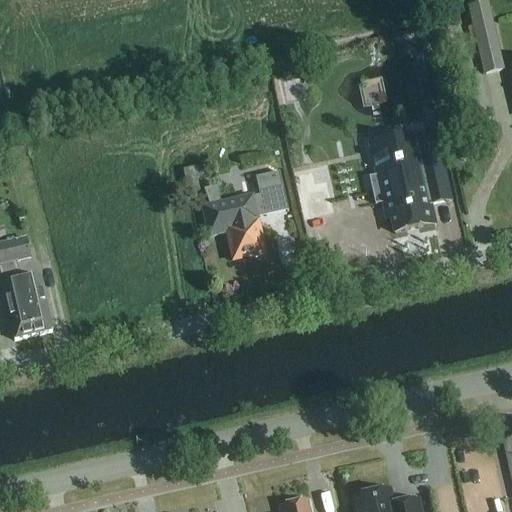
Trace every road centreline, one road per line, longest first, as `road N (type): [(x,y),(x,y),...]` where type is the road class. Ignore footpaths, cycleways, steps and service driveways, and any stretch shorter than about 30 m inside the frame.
road 1 (residential): [(511,376),(0,493)]
road 2 (residential): [(0,369),(511,252)]
